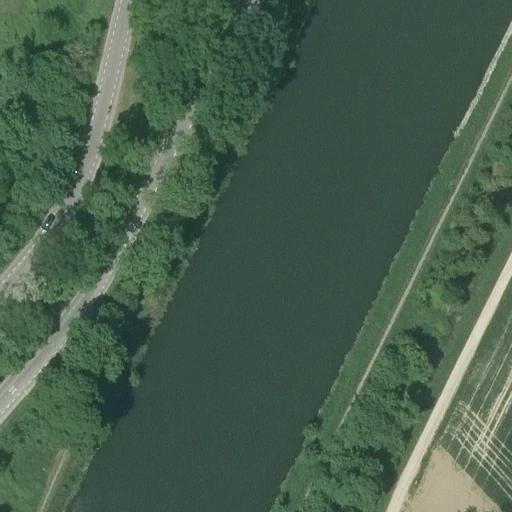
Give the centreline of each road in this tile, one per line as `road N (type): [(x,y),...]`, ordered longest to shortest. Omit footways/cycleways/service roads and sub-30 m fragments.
road 1 (tertiary): [(0,403),(83,304),(249,0)]
road 2 (tertiary): [(0,295),(58,220),(84,169),(127,0)]
road 3 (track): [(389,511),(511,262)]
